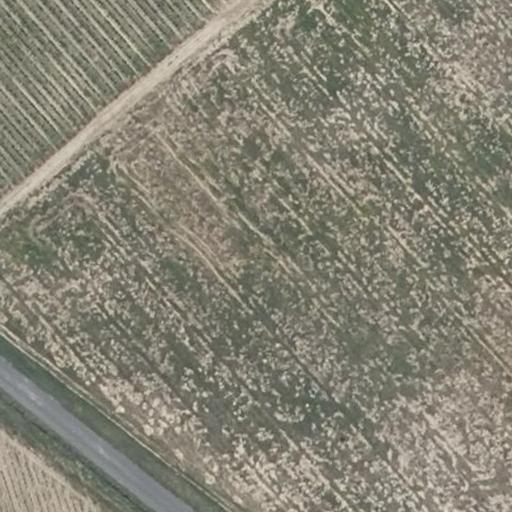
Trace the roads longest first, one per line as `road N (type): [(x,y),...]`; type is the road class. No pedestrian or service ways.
road 1 (track): [(0,212),(247,0)]
road 2 (tertiary): [(195,511),(0,349)]
